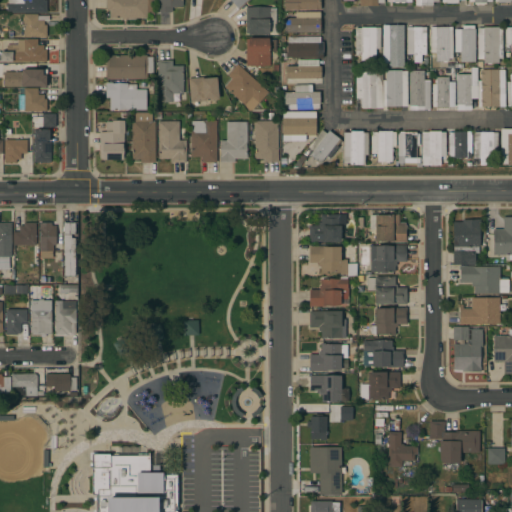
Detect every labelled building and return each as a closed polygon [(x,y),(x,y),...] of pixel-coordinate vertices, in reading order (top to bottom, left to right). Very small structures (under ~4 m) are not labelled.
[(12,12),(7,12),(7,3),(7,0),(46,0),(46,12),(12,12)] [(153,0),(153,15),(147,15),(147,18),(126,18),(126,20),(121,20),(121,18),(109,18),(109,10),(106,10),(105,0),(153,0)] [(157,0),(182,0),(182,6),(179,6),(179,7),(172,7),(172,12),(157,12),(157,0)] [(245,0),(237,8),(229,0),(245,0)] [(319,0),(319,8),(317,8),(317,10),(283,10),(283,0),(319,0)] [(246,7),(276,8),(275,32),(269,32),(269,35),(248,35),(248,33),(246,33),(246,7)] [(320,12),(320,33),(284,33),(284,18),(295,18),(295,12),(320,12)] [(23,37),(23,14),(37,14),(37,15),(49,16),(49,21),(43,21),(43,25),(46,25),(46,37),(23,37)] [(475,62),(460,62),(460,52),(454,52),(454,29),(462,29),(462,25),(473,25),(473,29),(475,29),(475,62)] [(380,49),(375,49),(375,62),(361,62),(361,53),(355,53),(355,28),(360,28),(360,27),(380,27),(380,49)] [(401,62),(394,62),(394,64),(388,64),(388,62),(382,62),(382,27),(401,27),(401,62)] [(425,54),(421,54),(421,62),(413,62),(413,54),(407,54),(407,27),(426,27),(425,54)] [(452,58),(448,58),(448,61),(436,61),(436,52),(430,52),(430,27),(452,27),(452,58)] [(477,28),(483,28),(483,27),(498,27),(498,28),(502,28),(502,58),(498,59),(498,63),(483,63),(483,59),(477,59),(477,28)] [(320,37),(320,58),(287,57),(287,43),(288,43),(288,37),(320,37)] [(245,39),(248,39),(248,38),(269,38),(269,50),(269,65),(245,65),(245,39)] [(37,39),(37,45),(43,45),(43,50),(46,50),(46,62),(0,61),(0,52),(11,52),(11,45),(17,45),(17,40),(23,40),(23,39),(37,39)] [(105,79),(105,55),(147,55),(147,57),(153,57),(153,73),(147,73),(147,79),(105,79)] [(286,78),(286,66),(297,66),(297,63),(291,63),(291,59),(318,59),(318,66),(321,66),(321,78),(286,78)] [(183,93),(172,93),(172,102),(156,102),(156,94),(157,94),(157,68),(155,68),(155,63),(157,63),(157,60),(172,60),(172,64),(174,64),(174,66),(183,66),(183,93)] [(3,86),(3,64),(19,64),(19,72),(23,72),(23,64),(37,64),(37,70),(44,70),(44,74),(46,74),(46,86),(3,86)] [(242,69),(243,68),(254,78),(253,79),(268,92),(258,103),(257,102),(251,110),(245,105),(224,87),(231,79),(227,75),(237,64),(242,69)] [(477,98),(470,98),(470,109),(456,109),(456,74),(471,74),(471,67),(477,67),(477,98)] [(479,70),(504,69),(504,106),(478,106),(477,81),(480,80),(479,70)] [(407,106),(382,106),(382,80),(385,80),(385,70),(401,70),(401,71),(406,71),(407,106)] [(430,110),(409,110),(409,70),(423,70),(423,80),(430,80),(430,110)] [(382,108),(360,108),(360,98),(355,98),(355,72),(382,72),(382,108)] [(188,78),(204,77),(204,78),(216,77),(219,99),(190,102),(188,78)] [(448,77),(448,82),(455,82),(454,107),(432,107),(432,84),(435,84),(435,77),(448,77)] [(146,110),(125,110),(114,110),(109,110),(109,97),(105,97),(105,82),(112,82),(112,83),(127,83),(127,84),(136,84),(136,89),(146,89),(146,110)] [(312,84),(312,92),(319,91),(320,104),(319,104),(319,109),(284,110),(284,104),(282,104),(282,98),(284,98),(284,92),(294,92),(294,85),(312,84)] [(24,111),(24,88),(37,88),(37,94),(43,94),(43,99),(46,99),(46,111),(24,111)] [(316,112),(316,118),(318,118),(318,131),(315,131),(315,135),(282,135),(282,112),(316,112)] [(155,121),(155,163),(140,163),(140,159),(131,159),(131,121),(134,121),(134,113),(152,113),(152,121),(155,121)] [(55,114),(55,127),(42,127),(42,114),(55,114)] [(99,132),(105,132),(105,122),(111,122),(111,120),(124,121),(124,146),(123,146),(123,160),(101,160),(101,159),(99,159),(99,132)] [(216,162),(201,162),(201,157),(190,157),(190,133),(191,133),(191,121),(202,121),(202,120),(216,120),(216,162)] [(178,121),(179,140),(185,140),(186,162),(171,163),(171,158),(158,159),(158,121),(178,121)] [(278,162),(263,162),(263,159),(254,159),(254,121),(277,121),(278,162)] [(247,158),(234,158),(234,162),(219,162),(219,155),(220,155),(220,140),(226,140),(226,122),(247,122),(247,158)] [(33,130),(48,129),(49,141),(46,141),(46,142),(54,142),(54,162),(33,162),(33,130)] [(511,165),(506,165),(506,159),(500,159),(500,129),(511,129),(511,165)] [(322,130),(326,133),(328,130),(339,139),(334,145),(337,147),(329,158),(326,156),(319,164),(309,155),(312,151),(308,147),(322,130)] [(342,132),(350,132),(350,131),(362,131),(362,132),(368,132),(368,155),(364,155),(364,165),(350,165),(350,163),(342,163),(342,132)] [(370,132),(376,132),(376,131),(391,131),(391,132),(395,132),(395,147),(392,147),(392,162),(389,162),(389,163),(386,163),(386,164),(381,164),(381,162),(377,162),(377,154),(370,154),(370,132)] [(421,132),(427,132),(427,131),(440,131),(440,132),(445,132),(445,156),(440,156),(440,165),(421,165),(421,132)] [(447,132),(453,132),(453,131),(466,131),(466,132),(470,132),(470,157),(447,157),(447,132)] [(397,163),(397,132),(403,132),(416,132),(416,133),(419,133),(419,146),(416,146),(416,147),(419,147),(419,152),(416,152),(416,163),(397,163)] [(472,132),(498,132),(497,165),(479,165),(479,159),(472,159),(472,132)] [(27,140),(27,153),(21,153),(20,159),(16,159),(16,162),(4,162),(4,139),(27,140)] [(307,156),(303,153),(307,148),(311,151),(307,156)] [(347,214),(347,224),(341,224),(341,242),(309,242),(309,225),(317,225),(317,222),(320,222),(320,214),(347,214)] [(388,242),(388,241),(375,241),(374,229),(369,229),(369,215),(398,214),(399,222),(405,222),(405,225),(406,225),(407,242),(388,242)] [(492,229),(502,229),(502,217),(511,217),(511,261),(508,261),(508,255),(493,255),(492,229)] [(453,265),(452,222),(462,222),(462,220),(474,220),(474,219),(480,219),(480,222),(479,222),(479,246),(479,253),(475,253),(475,265),(453,265)] [(11,257),(9,257),(9,270),(0,269),(0,222),(11,222),(11,257)] [(36,245),(21,245),(21,256),(13,256),(13,245),(13,232),(19,232),(19,226),(23,226),(23,222),(36,222),(36,245)] [(39,222),(56,222),(56,230),(62,230),(62,243),(56,243),(56,245),(53,245),(53,257),(39,257),(39,222)] [(63,222),(75,222),(75,276),(63,276),(63,222)] [(370,273),(370,246),(391,246),(391,245),(406,245),(407,262),(396,262),(396,266),(395,266),(395,272),(370,273)] [(347,274),(340,274),(320,274),(320,266),(318,266),(318,263),(309,263),(309,246),(325,246),(325,247),(340,247),(340,259),(347,259),(347,274)] [(356,276),(347,276),(347,263),(356,263),(356,276)] [(508,293),(499,293),(499,294),(473,294),(473,287),(471,287),(471,283),(458,283),(458,279),(459,279),(459,270),(458,270),(458,266),(463,266),(463,267),(499,267),(499,279),(508,279),(508,293)] [(406,304),(374,304),(374,290),(366,290),(366,278),(374,278),(374,276),(395,276),(395,284),(397,284),(397,287),(406,288),(406,304)] [(347,279),(347,289),(347,299),(340,299),(340,306),(309,306),(308,290),(319,289),(319,286),(320,286),(320,279),(347,279)] [(77,285),(77,292),(68,292),(68,293),(59,293),(59,285),(77,285)] [(17,286),(17,294),(5,294),(5,286),(17,286)] [(28,294),(17,294),(17,286),(28,286),(28,294)] [(499,324),(466,324),(466,325),(459,325),(459,304),(462,304),(462,309),(471,309),(471,297),(499,297),(499,324)] [(30,325),(29,325),(29,323),(30,323),(30,300),(38,300),(38,299),(43,299),(43,300),(51,300),(51,322),(52,322),(52,334),(45,334),(45,335),(30,335),(30,325)] [(54,325),(53,325),(53,322),(54,322),(54,301),(76,301),(76,335),(54,335),(54,325)] [(406,324),(397,324),(397,328),(395,328),(395,336),(389,336),(389,335),(375,335),(375,334),(370,334),(370,326),(374,326),(374,309),(388,308),(388,307),(406,307),(406,324)] [(26,309),(26,322),(28,322),(28,333),(17,333),(17,335),(5,335),(5,326),(4,326),(4,322),(5,322),(5,309),(26,309)] [(346,338),(320,339),(320,331),(318,331),(318,327),(309,328),(309,311),(325,311),(340,311),(340,319),(345,319),(346,338)] [(197,320),(198,335),(183,336),(182,321),(197,320)] [(160,324),(164,339),(149,343),(145,328),(160,324)] [(468,340),(452,340),(452,327),(468,327),(468,340)] [(462,372),(462,370),(452,370),(453,344),(470,344),(470,329),(482,329),(481,346),(480,346),(479,367),(480,367),(480,372),(462,372)] [(493,336),(508,336),(508,329),(511,329),(511,374),(503,374),(503,362),(493,362),(493,336)] [(126,336),(133,348),(119,356),(112,344),(126,336)] [(371,367),(371,366),(362,366),(363,340),(391,341),(391,347),(393,347),(393,350),(403,351),(403,367),(371,367)] [(347,364),(340,364),(340,370),(327,371),(322,371),(309,371),(309,354),(318,354),(318,351),(320,351),(320,343),(325,343),(325,344),(347,344),(347,364)] [(399,389),(391,389),(391,392),(387,392),(387,400),(367,400),(367,399),(359,399),(359,384),(367,384),(367,372),(384,372),(399,372),(399,389)] [(37,396),(25,396),(25,391),(17,391),(18,387),(11,387),(11,373),(35,374),(37,376),(37,396)] [(0,374),(1,374),(1,376),(3,376),(3,377),(10,377),(10,394),(0,394),(0,374)] [(68,374),(68,376),(70,376),(70,377),(76,377),(76,391),(60,391),(60,387),(45,387),(45,374),(68,374)] [(346,401),(340,401),(340,402),(320,402),(320,396),(319,396),(319,392),(308,392),(309,375),(325,375),(325,376),(340,376),(340,388),(347,388),(346,401)] [(24,387),(12,387),(11,395),(23,395),(24,387)] [(350,420),(351,407),(339,406),(338,420),(350,420)] [(326,440),(319,440),(319,439),(309,439),(309,427),(306,427),(306,421),(309,421),(310,416),(315,416),(315,415),(321,415),(321,416),(326,417),(326,440)] [(418,422),(427,422),(427,433),(418,433),(418,422)] [(479,453),(459,452),(459,464),(440,464),(440,461),(439,461),(439,442),(441,442),(441,439),(429,439),(429,422),(443,422),(443,432),(455,433),(455,431),(479,431),(479,453)] [(363,431),(371,431),(371,442),(363,442),(363,431)] [(388,432),(400,432),(400,444),(403,444),(403,446),(414,446),(414,447),(417,447),(417,455),(414,455),(413,461),(401,460),(401,467),(387,467),(388,432)] [(117,455),(136,455),(136,446),(117,446),(117,455)] [(341,447),(341,495),(318,495),(318,474),(309,474),(309,447),(341,447)] [(504,464),(487,464),(487,448),(504,448),(504,464)] [(96,511),(96,495),(91,495),(91,454),(108,454),(108,456),(150,456),(150,472),(164,472),(164,474),(176,474),(176,511),(96,511)] [(481,500),(481,511),(455,511),(455,500),(481,500)] [(310,511),(310,501),(331,501),(331,502),(339,502),(339,511),(310,511)]
